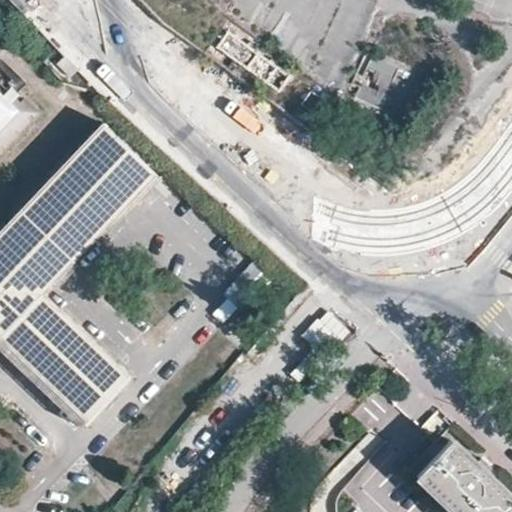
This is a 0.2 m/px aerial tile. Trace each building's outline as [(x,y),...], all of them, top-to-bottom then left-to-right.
[(294,78),(228,34),(216,53),(280,97),(294,78)] [(416,76),(369,51),(354,82),(363,86),(358,94),(395,114),(416,76)] [(0,155),(41,113),(0,74),(0,155)] [(333,104),(315,92),(302,111),(320,124),(333,104)] [(125,376),(38,293),(153,173),(102,125),(0,232),(0,338),(84,418),(125,376)] [(274,279),(256,262),(226,293),(246,309),(274,279)] [(511,511),(511,497),(486,473),(490,469),(485,464),(480,459),(477,463),(476,463),(475,463),(475,462),(451,439),(417,474),(457,511),(511,511)]
